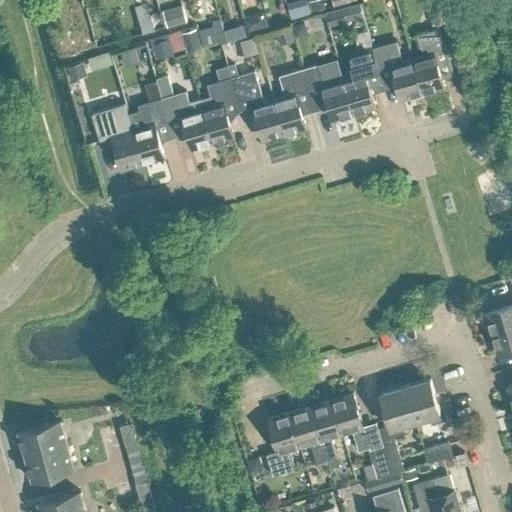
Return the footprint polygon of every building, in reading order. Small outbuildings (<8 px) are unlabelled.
[(185,0),(165,0),(169,21),(188,17),(185,0)] [(291,15),(310,10),(307,0),(287,0),(291,15)] [(325,6),(323,0),(309,0),(312,10),(325,6)] [(443,0),(428,0),(434,20),(448,16),(443,0)] [(364,15),(360,1),(343,6),(347,19),(364,15)] [(263,8),(243,14),(247,29),(268,24),(263,8)] [(152,16),(139,19),(143,30),(155,27),(152,16)] [(308,31),(305,19),(293,22),(296,34),(308,31)] [(177,43),(227,35),(225,26),(214,28),(213,22),(175,28),(177,43)] [(413,56),(422,90),(445,83),(435,50),(446,47),(440,25),(418,31),(425,53),(413,56)] [(378,67),(372,45),(367,27),(354,31),(360,49),(349,52),(355,73),(344,77),(353,110),(376,104),(366,71),(378,67)] [(294,38),(291,28),(277,32),(280,43),(294,38)] [(422,90),(413,56),(403,59),(397,38),(372,45),(378,67),(392,63),(402,96),(422,90)] [(353,110),(344,77),(334,80),(328,59),(303,66),(309,87),(323,84),(332,116),(353,110)] [(297,91),(309,87),(303,66),(280,73),(286,94),(275,97),(284,131),(307,124),(297,91)] [(284,131),(275,97),(264,100),(255,68),(231,75),(240,108),(254,104),(263,137),(284,131)] [(228,112),(240,108),(231,75),(207,82),(210,93),(199,96),(202,106),(212,139),(234,133),(228,112)] [(212,139),(202,106),(199,96),(189,99),(186,88),(161,95),(168,116),(181,112),(191,146),(212,139)] [(155,120),(168,116),(161,95),(138,102),(144,123),(133,126),(143,160),(165,153),(155,120)] [(125,99),(92,109),(94,115),(100,136),(112,133),(122,166),(143,160),(133,126),(128,110),(125,99)] [(492,330),(511,324),(511,273),(511,274),(511,277),(511,301),(485,309),(492,330)] [(511,324),(492,330),(498,352),(511,347),(511,324)] [(405,383),(415,418),(440,410),(430,376),(405,383)] [(403,421),(415,418),(405,383),(380,390),(393,433),(405,429),(403,421)] [(390,471),(382,442),(376,419),(363,423),(353,390),(332,396),(342,430),(353,427),(359,447),(368,445),(377,475),(390,471)] [(332,433),(342,430),(332,396),(311,403),(328,457),(338,454),(332,433)] [(330,465),(328,457),(311,403),(290,409),(300,442),(311,439),(320,468),(330,465)] [(290,445),(300,442),(290,409),(269,415),(278,448),(267,451),(273,473),(296,466),(290,445)] [(25,453),(67,441),(61,417),(18,428),(25,453)] [(125,442),(137,439),(131,419),(119,423),(125,442)] [(382,442),(390,471),(400,468),(404,467),(395,438),(382,442)] [(427,459),(452,452),(448,438),(423,445),(427,459)] [(125,442),(135,481),(147,477),(137,439),(125,442)] [(67,441),(25,453),(31,476),(74,465),(67,441)] [(403,479),(400,468),(390,471),(377,475),(369,477),(373,488),(403,479)] [(439,491),(434,475),(413,481),(420,505),(431,501),(434,511),(461,511),(454,487),(439,491)] [(141,502),(153,499),(147,477),(135,481),(141,502)] [(397,511),(405,510),(398,485),(374,492),(379,509),(369,511),(397,511)] [(41,511),(85,511),(87,511),(80,488),(38,499),(41,511)] [(144,511),(146,511),(156,509),(153,499),(141,502),(144,511)]
